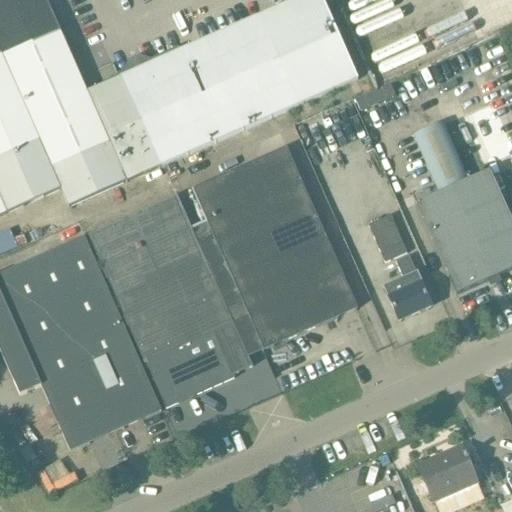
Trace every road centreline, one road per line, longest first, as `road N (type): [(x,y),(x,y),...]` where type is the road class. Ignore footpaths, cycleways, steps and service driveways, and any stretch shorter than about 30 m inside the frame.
road 1 (unclassified): [(137,511),(511,345)]
road 2 (unknown): [(296,151),(404,393)]
